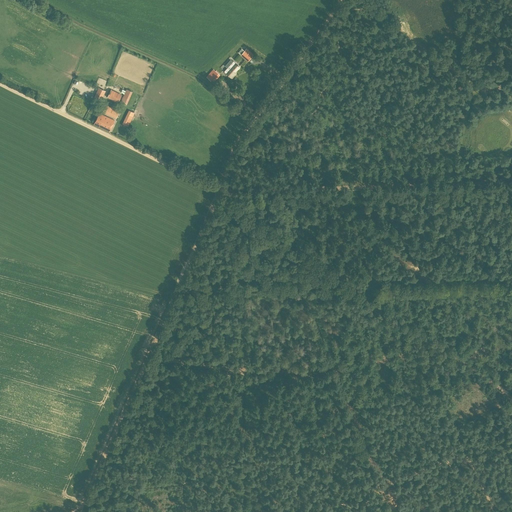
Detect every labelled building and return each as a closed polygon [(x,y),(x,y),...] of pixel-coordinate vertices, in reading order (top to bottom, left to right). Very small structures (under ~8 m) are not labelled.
[(248,61),(253,55),(246,48),(240,55),(248,61)] [(239,67),(233,61),(224,72),(231,78),(234,75),(233,74),(239,67)] [(212,82),(216,77),(211,72),(207,77),(212,82)] [(101,100),(105,91),(99,88),(95,97),(101,100)] [(107,97),(118,102),(122,94),(111,89),(107,97)] [(128,106),(133,93),(129,91),(124,104),(128,106)] [(104,103),(100,111),(116,118),(119,111),(104,103)] [(109,131),(114,120),(99,113),(94,124),(98,127),(99,126),(105,130),(105,129),(109,131)]
